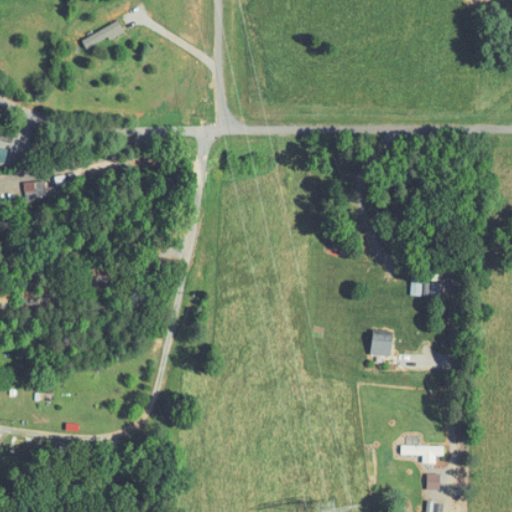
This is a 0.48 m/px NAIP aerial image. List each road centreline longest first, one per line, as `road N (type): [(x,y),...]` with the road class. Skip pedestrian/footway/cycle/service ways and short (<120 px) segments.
road 1 (residential): [(511,129),(65,128),(0,101)]
road 2 (residential): [(231,124),(145,420),(114,431),(0,422)]
road 3 (residential): [(222,124),(217,0)]
